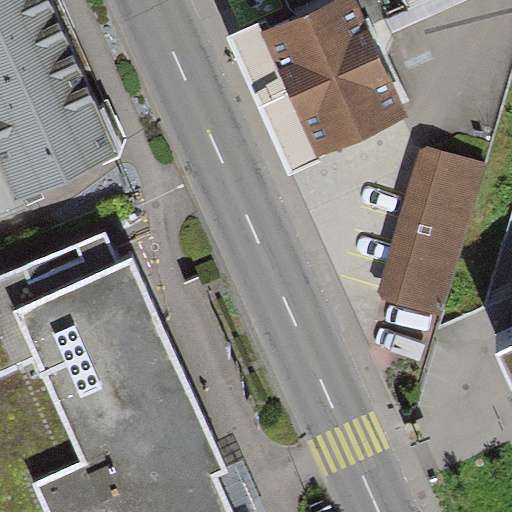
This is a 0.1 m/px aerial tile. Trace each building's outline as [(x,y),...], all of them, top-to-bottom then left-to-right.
[(0,0),(0,211),(22,202),(14,183),(115,140),(55,0),(0,0)] [(324,158),(411,117),(369,24),(357,0),(311,0),(290,10),(261,25),(263,28),(324,158)] [(357,0),(369,24),(405,6),(402,0),(286,0),(290,10),(311,0),(357,0)] [(324,158),(263,28),(230,31),(291,161),(324,158)] [(477,153),(417,136),(375,287),(435,304),(477,153)] [(0,511),(229,511),(107,236),(0,283),(0,511)] [(511,332),(500,337),(511,363),(511,332)]
